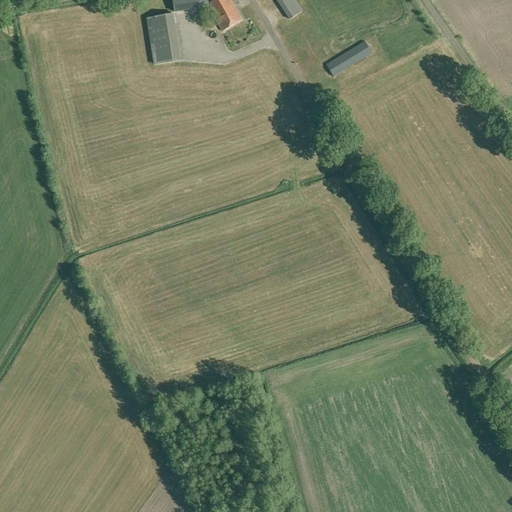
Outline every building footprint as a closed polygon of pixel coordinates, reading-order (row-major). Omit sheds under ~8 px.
[(200,8),(200,6),(198,0),(172,0),(175,12),(200,8)] [(231,0),(214,0),(209,3),(218,19),(216,20),(223,31),(242,20),(231,0)] [(296,0),(276,0),(290,20),(303,11),(296,0)] [(175,14),(147,19),(155,64),(183,59),(175,14)] [(334,77),(372,54),(365,42),(326,64),(334,77)]
